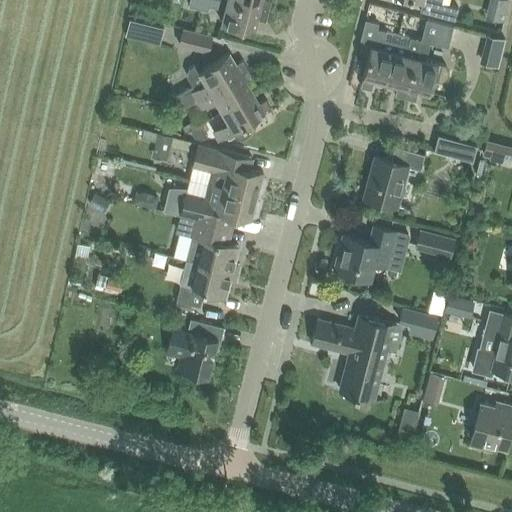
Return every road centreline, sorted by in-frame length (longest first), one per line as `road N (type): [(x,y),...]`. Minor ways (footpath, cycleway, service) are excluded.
road 1 (residential): [(244,475),(327,162),(311,64),(321,0)]
road 2 (residential): [(244,475),(0,412)]
road 3 (residential): [(386,511),(244,475)]
